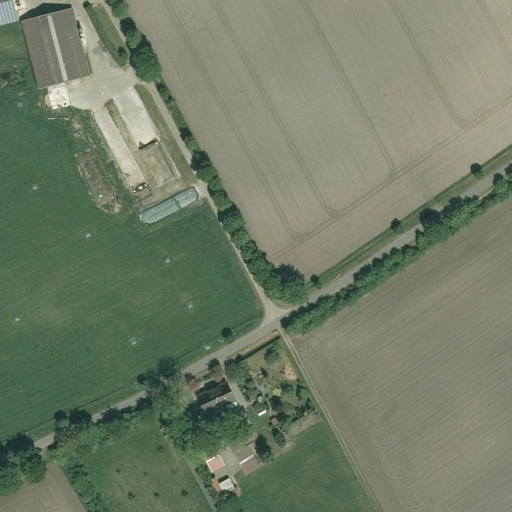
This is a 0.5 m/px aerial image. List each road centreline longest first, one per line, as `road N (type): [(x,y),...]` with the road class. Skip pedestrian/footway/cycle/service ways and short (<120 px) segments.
road 1 (unclassified): [(103,0),(277,323)]
road 2 (residential): [(0,460),(277,323)]
road 3 (residential): [(277,323),(511,165)]
road 4 (track): [(277,323),(378,511)]
